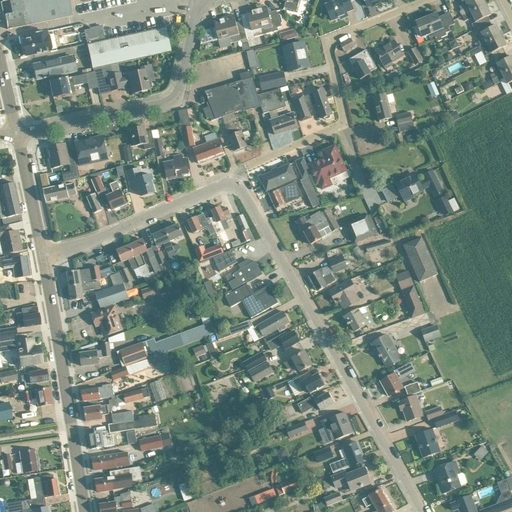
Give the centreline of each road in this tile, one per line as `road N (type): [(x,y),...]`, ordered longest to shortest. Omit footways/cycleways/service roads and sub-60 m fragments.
road 1 (residential): [(421,511),(233,183)]
road 2 (residential): [(233,183),(242,169),(345,122),(327,48),(336,36),(427,0)]
road 3 (unclassified): [(202,0),(175,93),(163,106),(16,136)]
road 4 (tertiary): [(83,511),(41,255)]
road 5 (residential): [(233,183),(41,255)]
road 6 (tertiary): [(41,255),(16,136)]
